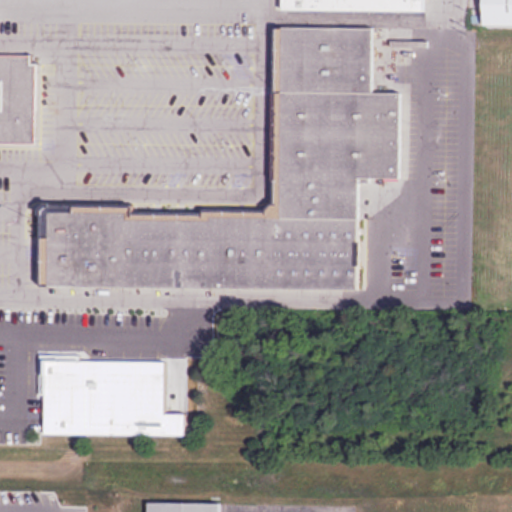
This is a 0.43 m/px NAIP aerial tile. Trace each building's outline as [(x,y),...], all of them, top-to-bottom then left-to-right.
[(426,11),(426,0),(284,0),(284,10),(426,11)] [(511,0),(485,0),(485,25),(511,25),(511,0)] [(281,25),(280,88),(374,90),(374,27),(281,25)] [(0,144),(38,145),(38,63),(33,63),(33,55),(0,55),(0,144)] [(280,88),(278,208),(44,205),(43,283),(354,288),(355,183),(396,184),(398,90),(374,90),(280,88)] [(37,366),(71,367),(71,372),(165,373),(164,411),(184,411),(184,434),(43,433),(43,398),(37,398),(37,366)]
